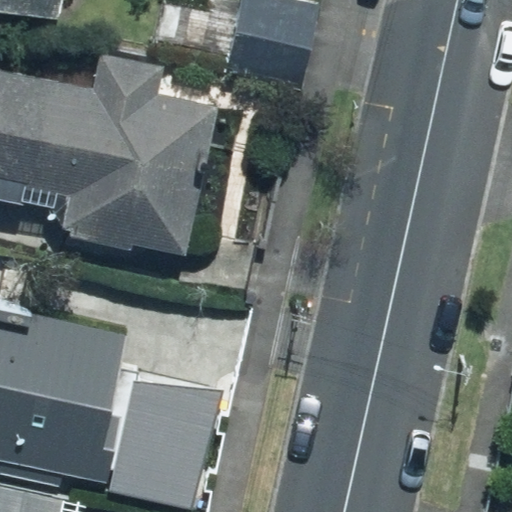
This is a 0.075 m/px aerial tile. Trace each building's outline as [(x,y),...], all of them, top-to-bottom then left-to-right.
[(0,0),(0,8),(50,21),(55,0),(0,0)] [(317,2),(308,0),(235,0),(228,27),(304,48),(317,2)] [(178,253),(212,104),(155,91),(160,66),(93,50),(86,84),(0,64),(0,179),(57,192),(50,224),(178,253)] [(0,304),(0,473),(55,485),(58,471),(100,480),(115,413),(105,411),(123,331),(0,304)] [(208,395),(130,377),(104,488),(182,506),(208,395)] [(0,511),(58,511),(61,499),(0,484),(0,511)]
